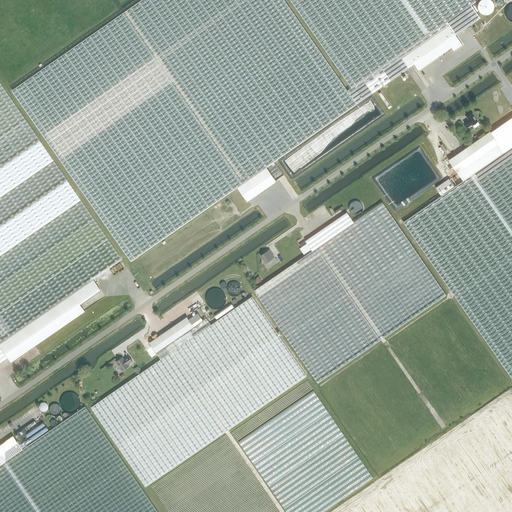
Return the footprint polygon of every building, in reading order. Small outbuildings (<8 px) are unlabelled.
[(131,261),(237,187),(247,202),(276,181),(266,167),(414,64),(419,70),(452,48),(454,51),(462,45),(455,35),(480,18),(471,5),(477,0),(141,0),(12,90),(131,261)] [(478,6),(479,9),(480,11),(483,13),(486,13),(488,13),(491,12),(493,10),(494,7),(494,4),(493,1),(491,0),(479,0),(479,1),(478,4),(478,6)] [(0,361),(7,357),(10,363),(84,311),(79,304),(100,290),(92,279),(121,259),(39,140),(0,83),(0,361)] [(390,105),(381,92),(378,94),(387,106),(390,105)] [(472,125),(478,121),(472,113),(467,117),(468,119),(464,122),(467,128),(472,124),(472,125)] [(511,122),(493,135),(504,151),(463,180),(403,222),(511,378),(511,122)] [(427,154),(451,189),(484,166),(470,146),(460,131),(427,154)] [(318,383),(446,295),(382,202),(353,222),(347,212),(305,241),(307,243),(301,247),(306,254),(311,250),(312,250),(254,290),(318,383)] [(261,255),(266,263),(274,257),(269,249),(261,255)] [(161,359),(91,407),(145,486),(306,376),(252,296),(211,325),(206,318),(203,320),(198,313),(189,319),(187,317),(157,337),(153,340),(149,342),(161,359)] [(146,350),(151,358),(155,355),(150,347),(146,350)] [(127,364),(132,361),(128,356),(124,359),(122,357),(116,362),(122,371),(129,366),(127,364)] [(240,438),(286,511),(322,511),(373,481),(317,390),(240,438)] [(157,511),(85,406),(49,431),(22,449),(20,445),(13,435),(0,444),(0,511),(157,511)] [(14,435),(19,442),(23,440),(21,438),(24,435),(23,434),(26,432),(24,428),(14,435)]
